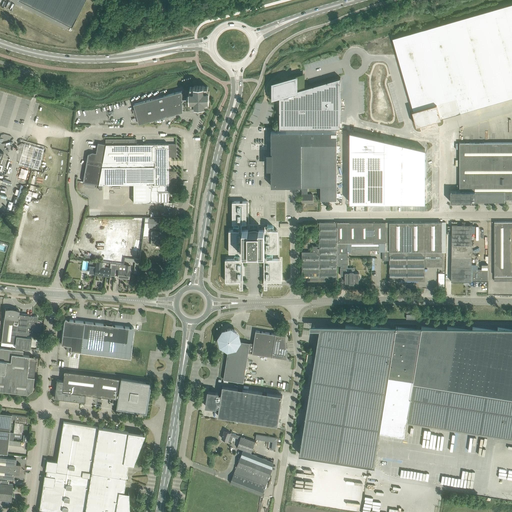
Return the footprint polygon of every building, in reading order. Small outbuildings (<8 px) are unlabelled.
[(19,0),(72,26),(84,0),(19,0)] [(511,3),(393,38),(394,43),(410,95),(414,107),(414,109),(413,110),(414,110),(418,124),(440,118),(436,103),(456,97),(460,112),(461,112),(465,111),(468,110),(495,102),(511,97),(511,3)] [(274,97),(280,95),(280,128),(281,128),(340,128),(340,82),(340,77),(303,88),(303,77),(303,76),(303,75),(302,75),(301,75),(286,79),(285,79),(284,79),(283,79),(283,80),(274,83),(273,83),(272,84),(272,85),(271,86),(271,95),(272,96),(272,97),(273,97),(274,97)] [(176,92),(134,104),(138,119),(139,123),(183,111),(182,100),(189,100),(189,101),(190,101),(191,105),(195,105),(195,106),(196,106),(197,107),(198,107),(199,108),(200,108),(201,108),(201,107),(202,107),(203,106),(204,106),(204,104),(209,104),(208,100),(209,100),(209,91),(208,91),(208,86),(204,86),(204,85),(194,86),(194,87),(190,87),(190,91),(189,91),(189,97),(182,98),(182,91),(176,92)] [(301,143),(336,143),(336,130),(301,131),(301,143)] [(271,186),(292,186),(302,186),(308,186),(318,186),(321,186),(321,199),(337,199),(336,143),(301,143),(301,131),(271,131),(271,186)] [(349,131),(349,202),(373,202),(373,179),(384,179),(384,200),(407,200),(407,202),(425,202),(425,149),(384,139),(384,141),(352,134),(352,132),(349,131)] [(98,142),(96,153),(104,154),(103,157),(108,157),(108,144),(105,144),(98,142)] [(451,191),(451,199),(451,202),(471,202),(475,202),(475,201),(505,201),(505,199),(511,198),(511,142),(460,142),(460,191),(451,191)] [(108,157),(108,161),(148,160),(148,143),(136,143),(116,144),(108,144),(108,157)] [(155,143),(155,153),(168,153),(168,156),(176,156),(176,143),(168,144),(168,143),(155,143)] [(88,154),(86,162),(102,165),(103,161),(108,161),(108,157),(103,157),(104,154),(96,153),(92,152),(88,154)] [(100,175),(98,184),(98,189),(102,189),(102,184),(133,184),(133,202),(150,202),(150,201),(160,201),(160,174),(165,174),(165,171),(168,171),(168,156),(168,153),(155,153),(155,160),(148,160),(108,161),(103,161),(102,165),(100,175)] [(86,162),(84,173),(100,175),(102,165),(86,162)] [(168,171),(165,171),(165,174),(160,174),(160,201),(168,201),(168,190),(168,184),(168,183),(176,183),(176,171),(168,171)] [(82,181),(98,184),(100,175),(84,173),(82,181)] [(308,186),(302,186),(302,194),(302,202),(313,202),(313,197),(313,194),(308,194),(308,186)] [(249,230),(248,230),(242,230),(242,223),(248,223),(248,201),(232,201),(233,223),(239,223),(239,225),(235,225),(234,225),(234,226),(233,226),(233,227),(234,228),(235,228),(235,229),(239,228),(239,230),(229,230),(229,252),(240,252),(240,254),(236,254),(235,254),(235,255),(234,255),(234,256),(235,256),(235,257),(236,257),(240,257),(240,259),(225,259),(226,281),(243,281),(243,252),(264,252),(264,281),(281,281),(281,282),(282,281),(281,281),(281,266),(282,265),(281,265),(281,266),(280,266),(280,259),(267,259),(267,257),(271,257),(272,257),(273,256),(273,255),(273,254),(272,254),(271,254),(267,254),(267,252),(278,252),(278,230),(268,230),(268,228),(272,228),(273,228),(274,227),(274,226),(273,226),(273,225),(272,225),(268,225),(265,225),(265,230),(259,230),(258,230),(257,229),(256,229),(255,229),(254,229),(253,229),(252,229),(251,229),(250,229),(249,230)] [(145,217),(143,236),(148,236),(148,227),(159,228),(159,219),(149,219),(149,217),(145,217)] [(511,221),(494,221),(494,226),(494,280),(511,280),(511,221)] [(319,222),(319,245),(337,245),(337,222),(319,222)] [(337,222),(337,245),(337,259),(348,259),(348,253),(351,253),(351,254),(371,254),(371,250),(379,250),(379,242),(386,242),(386,251),(382,251),(382,260),(390,260),(389,276),(389,281),(425,280),(425,266),(442,266),(442,252),(446,252),(446,222),(389,222),(386,222),(337,222)] [(452,224),(451,280),(488,281),(488,269),(472,269),(472,225),(452,224)] [(152,231),(152,235),(151,245),(161,246),(161,241),(165,242),(166,228),(161,228),(161,232),(152,231)] [(320,281),(319,245),(313,245),(313,251),(302,251),(302,281),(320,281)] [(337,245),(319,245),(320,281),(338,281),(338,266),(337,259),(337,245)] [(105,262),(102,262),(97,261),(96,266),(95,274),(99,275),(99,274),(110,275),(111,268),(104,267),(105,262)] [(118,269),(118,276),(125,277),(125,278),(129,278),(130,270),(129,270),(130,265),(126,265),(125,270),(118,269)] [(359,274),(359,272),(354,272),(354,271),(350,271),(350,272),(345,272),(345,267),(341,267),(341,275),(345,275),(345,282),(350,282),(350,283),(354,283),(354,282),(359,282),(359,280),(360,280),(360,279),(360,278),(360,277),(360,276),(360,275),(359,274)] [(3,327),(1,342),(13,343),(15,343),(15,347),(17,347),(30,348),(32,336),(27,335),(29,316),(29,315),(21,314),(19,314),(19,310),(14,308),(13,309),(11,309),(10,308),(5,308),(4,313),(4,317),(3,327)] [(29,316),(27,335),(32,336),(32,330),(41,331),(41,326),(37,326),(37,324),(38,317),(37,316),(35,315),(34,316),(31,316),(29,316)] [(64,321),(61,344),(71,345),(70,350),(131,358),(134,330),(133,327),(130,327),(113,325),(112,324),(107,324),(105,324),(68,319),(65,318),(64,321)] [(511,327),(498,327),(472,327),(447,327),(422,326),(396,326),(371,326),(345,325),(310,325),(310,329),(320,329),(319,330),(319,332),(316,355),(300,454),(299,453),(299,454),(304,454),(375,466),(375,465),(374,465),(380,431),(405,435),(407,420),(511,436),(511,327)] [(248,352),(250,342),(239,340),(239,338),(239,337),(239,336),(238,335),(238,334),(237,333),(236,332),(235,331),(234,330),(233,330),(232,330),(232,329),(231,329),(230,329),(229,329),(228,329),(228,330),(228,331),(227,331),(226,332),(225,333),(224,333),(224,334),(223,335),(222,334),(221,335),(221,336),(220,337),(220,338),(220,339),(220,340),(220,341),(221,342),(221,343),(222,344),(222,345),(223,345),(223,346),(224,346),(225,347),(226,347),(227,348),(228,348),(229,348),(224,379),(244,382),(248,352)] [(254,343),(250,342),(248,352),(287,359),(286,335),(256,330),(254,343)] [(0,347),(0,389),(27,393),(32,389),(36,359),(33,356),(22,355),(23,350),(11,349),(0,347)] [(86,394),(101,396),(104,376),(99,375),(64,371),(63,380),(58,380),(56,381),(55,395),(57,398),(75,400),(77,400),(83,401),(85,400),(86,394)] [(104,376),(101,396),(109,397),(113,398),(113,400),(114,402),(117,402),(119,403),(122,406),(121,408),(145,412),(150,383),(104,376)] [(218,415),(278,425),(282,395),(223,385),(221,394),(218,393),(218,392),(208,391),(206,406),(216,408),(216,407),(219,407),(218,415)] [(0,412),(0,452),(7,453),(10,431),(11,419),(15,419),(14,433),(17,433),(22,433),(23,423),(27,423),(28,416),(0,412)] [(84,511),(98,426),(98,427),(63,421),(57,461),(47,459),(45,470),(47,470),(46,475),(44,475),(43,484),(39,509),(58,511),(84,511)] [(98,426),(84,511),(129,511),(128,492),(124,492),(127,472),(128,462),(133,463),(133,464),(144,434),(98,427),(99,426),(98,426)] [(250,453),(253,446),(255,441),(240,436),(236,434),(225,430),(222,438),(231,441),(233,436),(240,439),(237,447),(243,450),(241,457),(230,483),(262,495),(272,469),(274,462),(269,460),(250,453)] [(273,448),(277,449),(279,437),(258,433),(257,438),(275,441),(273,448)] [(0,476),(9,478),(14,478),(14,473),(19,474),(20,464),(16,463),(16,458),(0,456),(0,476)] [(0,499),(11,501),(13,484),(0,482),(0,499)]
